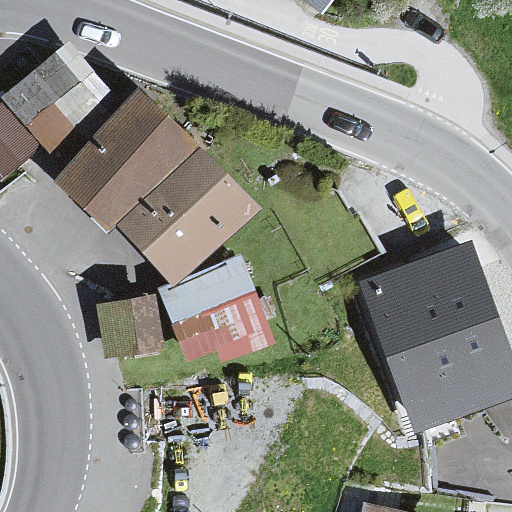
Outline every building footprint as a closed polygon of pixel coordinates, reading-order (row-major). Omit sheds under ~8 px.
[(339,0),(306,0),(326,17),(339,0)] [(0,88),(0,170),(112,80),(71,30),(0,88)] [(142,94),(66,174),(115,234),(199,152),(142,94)] [(266,216),(199,152),(115,234),(177,292),(266,216)] [(511,347),(476,251),(359,292),(410,444),(511,403),(511,347)] [(103,339),(163,341),(165,300),(105,297),(103,339)]
